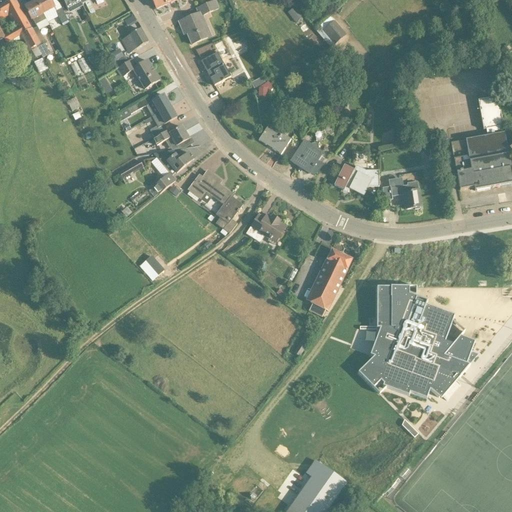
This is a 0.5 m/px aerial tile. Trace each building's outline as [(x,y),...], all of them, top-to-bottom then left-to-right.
[(43,14),(54,8),(50,0),(40,0),(36,2),(43,14)] [(89,1),(88,0),(61,0),(66,9),(80,2),(81,5),(89,1)] [(151,0),(157,10),(181,0),(151,0)] [(36,48),(37,49),(40,48),(31,32),(14,1),(0,8),(0,12),(4,20),(9,17),(15,29),(2,36),(4,40),(6,45),(13,42),(20,41),(22,44),(27,44),(32,52),(31,50),(36,48)] [(208,30),(203,17),(219,10),(215,1),(195,10),(197,15),(179,23),(182,31),(185,29),(191,46),(208,39),(204,31),(208,30)] [(36,2),(25,8),(31,21),(32,20),(35,25),(46,20),(43,14),(36,2)] [(286,14),(291,20),(295,25),(302,20),(294,8),(286,14)] [(62,25),(68,22),(61,10),(55,13),(62,25)] [(344,37),(337,30),(339,28),(334,23),(323,32),(334,45),(344,37)] [(31,32),(40,48),(37,49),(37,50),(41,57),(42,59),(49,56),(44,45),(46,44),(37,29),(31,32)] [(140,31),(121,42),(129,55),(148,44),(140,31)] [(29,64),(41,57),(37,50),(25,57),(29,64)] [(214,87),(230,78),(217,54),(201,62),(214,87)] [(116,70),(128,63),(125,57),(113,64),(116,70)] [(136,66),(133,61),(118,70),(123,78),(131,72),(130,70),(136,66)] [(137,78),(144,91),(159,82),(147,62),(134,69),(138,76),(137,78)] [(106,94),(111,91),(103,78),(98,81),(106,94)] [(152,103),(151,104),(150,105),(156,116),(170,107),(163,96),(152,102),(152,103)] [(150,105),(151,104),(147,98),(127,109),(130,116),(149,105),(150,105)] [(479,103),(484,135),(503,132),(498,100),(479,103)] [(163,133),(160,128),(176,119),(170,107),(156,116),(152,118),(143,123),(144,126),(153,121),(156,127),(149,131),(154,139),(163,133)] [(276,131),(268,126),(258,141),(266,146),(267,145),(272,148),(271,150),(281,156),(291,140),(281,134),(280,136),(275,132),(276,131)] [(182,128),(170,135),(168,132),(153,140),(156,147),(166,142),(170,149),(175,146),(176,148),(189,141),(182,128)] [(472,177),(458,179),(460,194),(476,192),(476,194),(511,189),(511,174),(507,137),(453,144),(454,153),(467,151),(468,160),(461,161),(462,167),(471,166),(472,177)] [(311,147),(304,143),(291,163),(309,174),(322,155),(316,151),(315,146),(311,147)] [(153,188),(159,196),(175,182),(171,177),(176,174),(194,160),(189,154),(179,162),(175,156),(162,167),(169,175),(153,188)] [(118,175),(121,180),(142,168),(139,162),(118,175)] [(358,173),(344,166),(334,186),(348,193),(350,190),(363,197),(368,187),(379,187),(379,172),(365,172),(363,176),(358,174),(358,173)] [(224,207),(231,197),(232,196),(219,186),(221,183),(212,176),(207,173),(202,180),(198,178),(188,192),(200,201),(206,194),(223,206),(224,207)] [(406,188),(391,190),(393,197),(404,196),(404,198),(403,198),(404,206),(405,206),(406,211),(414,210),(415,209),(415,211),(420,210),(420,209),(421,208),(419,191),(417,183),(407,185),(408,188),(406,188)] [(391,190),(391,187),(382,189),(384,203),(393,201),(393,197),(391,190)] [(224,207),(223,206),(216,216),(227,225),(223,230),(229,235),(237,225),(232,221),(243,206),(231,197),(224,207)] [(280,223),(274,219),(272,217),(270,220),(266,217),(264,220),(258,216),(251,228),(251,229),(247,235),(260,243),(265,235),(270,238),(268,240),(270,240),(269,242),(274,246),(285,229),(279,225),(280,223)] [(331,252),(327,261),(327,262),(307,302),(327,312),(352,261),(344,258),(344,257),(339,255),(331,252)] [(164,272),(151,258),(139,268),(152,282),(164,272)] [(374,358),(358,374),(373,390),(374,389),(380,382),(383,385),(382,388),(385,389),(386,389),(401,395),(409,398),(410,394),(426,401),(430,392),(433,395),(445,381),(452,373),(459,379),(470,367),(466,365),(475,343),(460,338),(460,337),(456,342),(446,339),(452,323),(452,322),(454,317),(426,307),(427,303),(416,298),(415,298),(409,296),(409,289),(409,288),(390,288),(390,289),(377,289),(376,328),(359,328),(359,331),(376,331),(376,337),(377,338),(370,357),(374,358)] [(282,298),(285,294),(280,290),(277,294),(282,298)] [(303,338),(292,354),(299,358),(309,342),(303,338)] [(402,426),(414,439),(418,435),(404,421),(402,426)] [(311,479),(288,511),(326,511),(346,484),(321,466),(311,479)]
